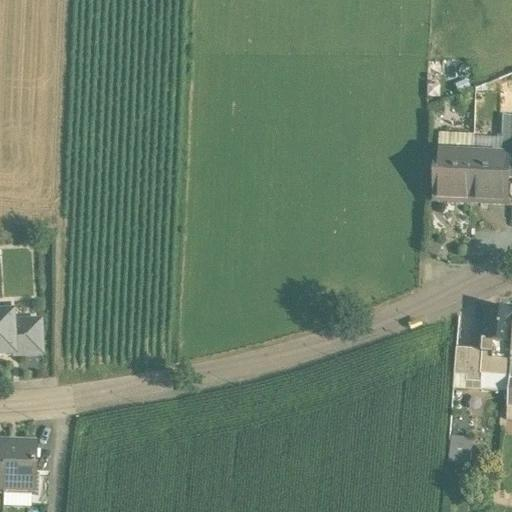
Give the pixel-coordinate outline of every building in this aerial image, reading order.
[(440,150),(478,150),(479,137),(441,136),(440,150)] [(511,143),(502,143),(501,158),(509,159),(508,180),(511,180),(511,143)] [(473,157),(437,155),(435,203),(457,204),(471,205),(473,157)] [(501,158),(473,157),(471,205),(507,206),(508,180),(509,159),(501,158)] [(511,314),(485,312),(484,325),(479,325),(478,337),(483,337),(482,353),(480,377),(482,377),(510,379),(511,347),(511,314)] [(0,357),(12,356),(10,326),(10,318),(0,317),(0,357)] [(38,324),(10,326),(12,356),(39,355),(38,324)] [(468,352),(456,351),(454,377),(467,378),(468,352)] [(482,353),(468,352),(467,378),(466,384),(481,385),(482,377),(480,377),(482,353)] [(470,440),(452,439),(451,460),(469,461),(470,440)] [(33,450),(17,450),(17,448),(5,448),(4,492),(32,493),(33,450)]
